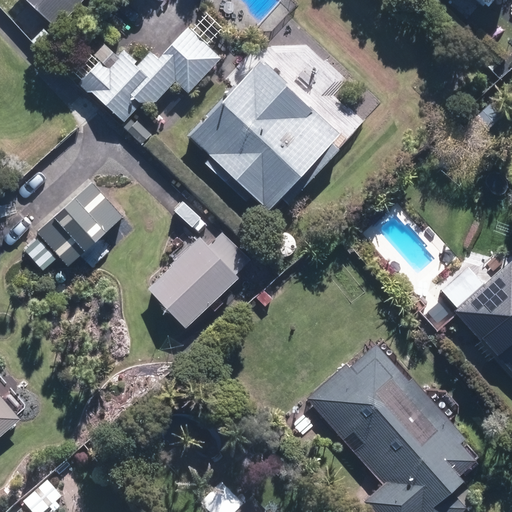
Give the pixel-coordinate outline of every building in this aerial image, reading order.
[(31,0),(61,29),(88,0),(31,0)] [(469,0),(480,9),(488,0),(469,0)] [(60,40),(47,28),(35,41),(48,53),(60,40)] [(194,93),(226,58),(194,28),(163,61),(154,52),(142,65),(140,64),(142,62),(128,49),(112,66),(106,60),(84,84),(93,93),(98,93),(129,121),(146,103),(161,102),(181,82),(194,93)] [(288,198),(295,205),(347,151),(339,144),(348,136),(268,61),(242,89),(239,86),(210,115),(214,119),(197,137),(217,157),(211,164),(252,203),(259,195),(276,211),(288,198)] [(511,96),(504,89),(489,105),(503,118),(511,109),(511,96)] [(146,145),(156,135),(142,122),(132,132),(146,145)] [(123,215),(92,183),(21,250),(52,283),(123,215)] [(154,290),(191,329),(245,278),(241,274),(255,261),(229,232),(214,246),(206,238),(177,266),(179,267),(154,290)] [(511,265),(490,285),(474,267),(446,290),(462,309),(459,312),(486,342),(489,339),(511,366),(511,265)] [(351,364),(312,399),(388,486),(368,502),(376,511),(466,511),(471,508),(460,495),(474,483),(467,476),(483,461),(468,444),(473,440),(402,359),(403,358),(388,341),(355,370),(351,364)] [(0,442),(27,420),(0,388),(0,442)] [(27,505),(32,511),(51,511),(65,500),(51,483),(27,505)] [(267,511),(258,501),(249,509),(227,486),(206,507),(211,511),(267,511)]
